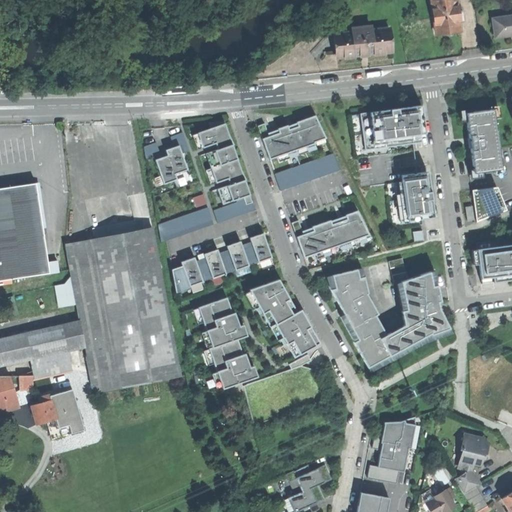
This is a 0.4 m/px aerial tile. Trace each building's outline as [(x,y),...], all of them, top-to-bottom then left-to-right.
[(430,0),(435,34),(447,32),(459,30),(454,0),(430,0)] [(509,34),(511,34),(511,14),(491,18),(493,37),(509,34)] [(353,31),(335,33),(338,57),(360,54),(360,56),(364,56),(369,55),(369,53),(391,51),(389,27),(372,29),(371,25),(352,28),(353,31)] [(360,113),(365,151),(413,144),(412,136),(426,133),(422,105),(360,113)] [(501,168),(495,107),(459,110),(460,120),(466,119),(471,171),(501,168)] [(327,138),(317,113),(260,134),(270,161),(278,158),(280,163),(317,149),(315,143),(327,138)] [(258,205),(227,118),(210,124),(212,130),(195,136),(221,208),(243,200),(246,209),(258,205)] [(166,184),(177,180),(175,174),(187,170),(179,146),(187,144),(181,126),(152,130),(154,134),(141,138),(148,159),(156,156),(166,184)] [(334,154),(275,175),(280,192),(341,169),(334,154)] [(428,172),(417,173),(401,176),(402,182),(395,183),(401,222),(435,217),(428,172)] [(0,282),(10,281),(48,275),(47,265),(34,184),(0,189),(0,282)] [(497,187),(472,191),(476,222),(506,210),(497,187)] [(194,197),(198,207),(208,204),(204,194),(194,197)] [(163,241),(215,224),(209,207),(157,224),(163,241)] [(471,207),(465,208),(467,221),(474,220),(471,207)] [(329,249),(335,247),(365,237),(369,235),(357,211),(345,216),(346,220),(332,225),(330,221),(312,227),(313,231),(303,235),(298,221),(291,223),(305,258),(313,255),(329,249)] [(0,412),(19,407),(10,377),(18,377),(32,377),(70,368),(66,351),(84,347),(93,391),(179,375),(152,227),(65,244),(72,282),(76,304),(79,321),(24,334),(30,360),(0,366),(0,412)] [(423,231),(413,232),(414,242),(424,241),(423,231)] [(265,234),(251,239),(260,263),(274,258),(265,234)] [(367,242),(365,237),(335,247),(337,253),(367,242)] [(251,267),(242,242),(228,247),(237,272),(251,267)] [(511,245),(471,250),(473,266),(478,265),(482,284),(511,280),(511,245)] [(331,255),(329,249),(313,255),(315,260),(331,255)] [(219,250),(205,255),(214,278),(227,274),(219,250)] [(195,258),(183,262),(191,286),(204,282),(195,258)] [(402,258),(387,262),(393,284),(408,280),(402,258)] [(56,263),(47,265),(48,275),(58,273),(56,263)] [(362,269),(332,276),(335,289),(331,290),(341,308),(347,305),(350,311),(344,314),(358,340),(354,343),(370,373),(425,343),(452,334),(440,310),(434,313),(433,306),(438,304),(437,302),(440,301),(435,271),(401,283),(409,322),(386,336),(375,316),(378,314),(367,294),(368,294),(362,269)] [(228,299),(200,308),(226,393),(245,386),(257,429),(327,400),(317,371),(303,366),(312,361),(308,353),(318,346),(308,330),(312,327),(303,310),(294,314),(287,302),(291,300),(280,279),(252,291),(279,341),(282,340),(285,345),(289,344),(297,359),(290,363),(290,367),(259,377),(255,365),(251,367),(246,354),(243,354),(239,339),(248,335),(245,325),(241,326),(236,312),(233,313),(228,299)] [(58,307),(76,304),(72,282),(54,286),(58,307)] [(0,366),(30,360),(24,334),(0,339),(0,366)] [(33,403),(33,391),(19,391),(19,385),(18,377),(10,377),(19,407),(33,403)] [(32,385),(32,377),(18,377),(19,385),(32,385)] [(59,395),(49,398),(56,420),(66,417),(59,395)] [(34,417),(36,426),(56,420),(49,398),(38,402),(39,405),(31,408),(34,417)] [(381,451),(378,467),(370,466),(368,479),(397,485),(399,472),(405,473),(409,449),(412,450),(416,428),(416,417),(400,422),(385,423),(383,436),(375,435),(372,449),(381,451)] [(454,481),(463,494),(475,487),(479,484),(471,471),(475,462),(480,464),(483,457),(485,457),(486,454),(485,451),(484,450),(484,448),(485,446),(488,443),(482,435),(477,438),(463,434),(459,450),(461,451),(464,451),(462,458),(458,460),(457,467),(462,468),(464,469),(463,474),(460,477),(454,481)] [(325,465),(311,471),(308,464),(285,474),(288,483),(296,479),(302,492),(287,498),(293,511),(315,511),(319,510),(319,509),(312,511),(311,511),(309,507),(323,500),(317,486),(331,480),(325,465)] [(463,494),(468,501),(479,494),(475,487),(463,494)] [(446,490),(451,499),(455,497),(450,488),(446,490)] [(430,511),(442,511),(444,511),(445,511),(447,511),(456,507),(451,499),(446,490),(445,489),(435,495),(436,498),(426,504),(430,511)] [(509,511),(511,511),(511,491),(500,498),(509,511)] [(387,511),(390,498),(361,493),(357,511),(387,511)] [(468,501),(472,507),(483,499),(479,494),(468,501)] [(472,507),(474,511),(477,511),(487,506),(483,499),(472,507)]
